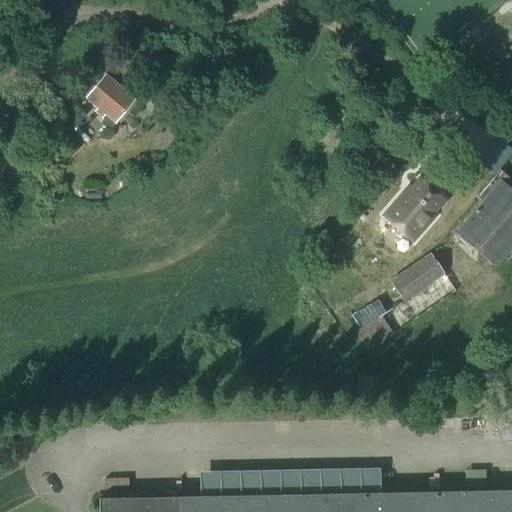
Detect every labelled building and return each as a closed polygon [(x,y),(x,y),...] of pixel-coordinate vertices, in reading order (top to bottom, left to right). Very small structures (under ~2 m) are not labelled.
[(104,76),(86,99),(98,109),(95,112),(105,120),(107,118),(114,124),(133,102),(134,101),(133,100),(104,76)] [(334,167),(345,154),(341,151),(360,129),(355,124),(367,110),(348,94),(306,143),(334,167)] [(61,141),(84,115),(71,103),(48,129),(61,141)] [(0,177),(22,171),(15,147),(0,151),(0,155),(0,156),(0,155),(0,177)] [(454,235),(447,242),(463,255),(464,253),(469,247),(479,256),(495,268),(503,258),(506,261),(507,261),(510,257),(511,258),(511,192),(503,185),(504,184),(507,180),(504,178),(498,173),(496,175),(491,181),(476,199),(478,201),(480,203),(455,234),(454,235)] [(404,194),(383,217),(411,241),(431,218),(429,216),(442,202),(419,181),(406,196),(404,194)] [(402,303),(378,321),(389,337),(454,292),(445,278),(428,255),(412,267),(388,283),(402,303)] [(511,511),(511,492),(97,500),(97,511),(511,511)]
